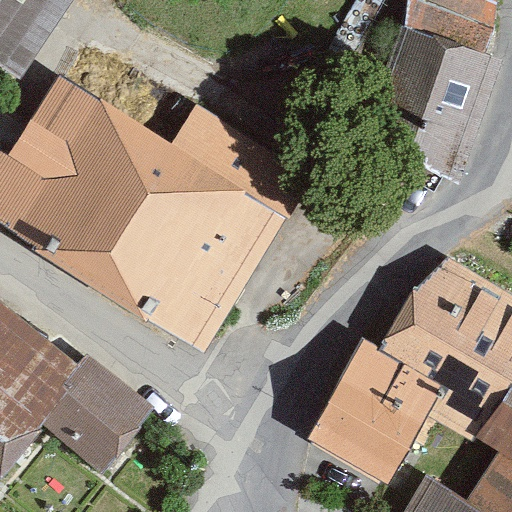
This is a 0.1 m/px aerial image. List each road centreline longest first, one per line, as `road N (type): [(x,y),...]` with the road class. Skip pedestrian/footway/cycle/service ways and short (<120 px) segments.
road 1 (unclassified): [(253,433),(290,377),(417,239),(482,195),(511,127)]
road 2 (residential): [(0,259),(253,433)]
